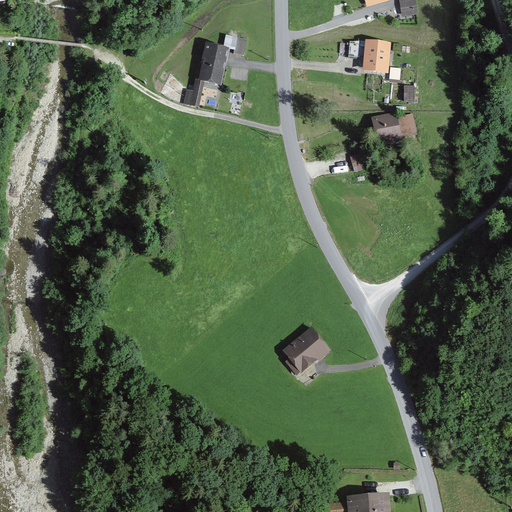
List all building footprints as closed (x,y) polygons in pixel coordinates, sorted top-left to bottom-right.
[(234,54),(244,56),(247,41),(237,39),(234,54)] [(360,42),(350,43),(349,57),(364,58),(364,55),(369,55),(368,69),(383,71),(385,48),(390,48),(390,44),(360,42)] [(200,59),(196,78),(217,83),(225,49),(207,45),(204,59),(200,59)] [(203,83),(197,82),(194,93),(188,91),(185,104),(198,107),(203,83)] [(391,143),(390,139),(410,134),(406,116),(397,119),(397,117),(375,122),(380,146),(391,143)] [(355,172),(377,166),(373,151),(351,157),(355,172)] [(286,362),(295,374),(327,347),(311,328),(302,336),(306,340),(298,347),(296,344),(287,352),(292,358),(286,362)] [(388,511),(387,499),(350,502),(350,511),(388,511)] [(346,511),(346,503),(321,505),(321,511),(346,511)]
